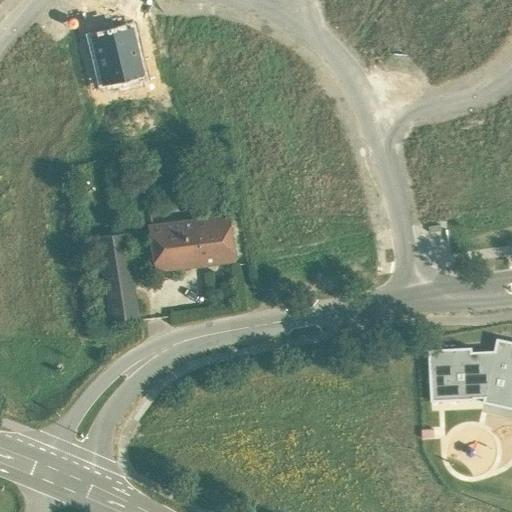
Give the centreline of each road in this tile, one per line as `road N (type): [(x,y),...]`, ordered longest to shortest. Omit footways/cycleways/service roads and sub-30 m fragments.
road 1 (tertiary): [(164,348),(414,297)]
road 2 (tertiary): [(164,348),(97,384),(42,470)]
road 3 (residential): [(414,297),(379,127)]
road 4 (tertiary): [(73,484),(108,414),(164,348)]
road 5 (residential): [(379,127),(452,106),(511,69)]
road 6 (residential): [(379,127),(358,82),(291,15)]
